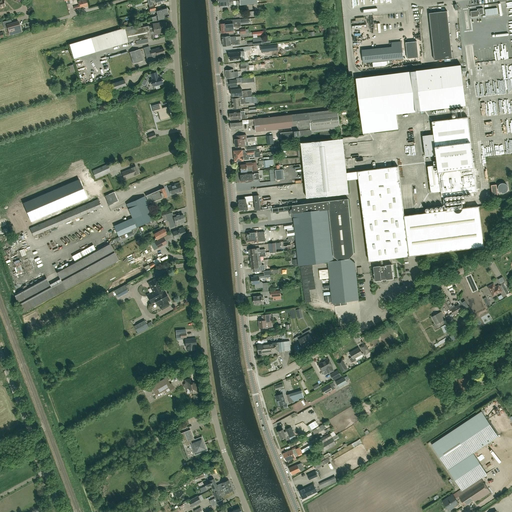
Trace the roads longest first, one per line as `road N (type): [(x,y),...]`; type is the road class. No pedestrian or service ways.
road 1 (residential): [(248,511),(217,430),(202,339),(173,0)]
road 2 (secondary): [(253,383),(210,0)]
road 3 (unclassified): [(253,383),(511,243)]
road 4 (unclassified): [(59,511),(0,352)]
road 5 (unknown): [(186,172),(129,195),(39,251)]
road 6 (secondary): [(297,511),(253,383)]
